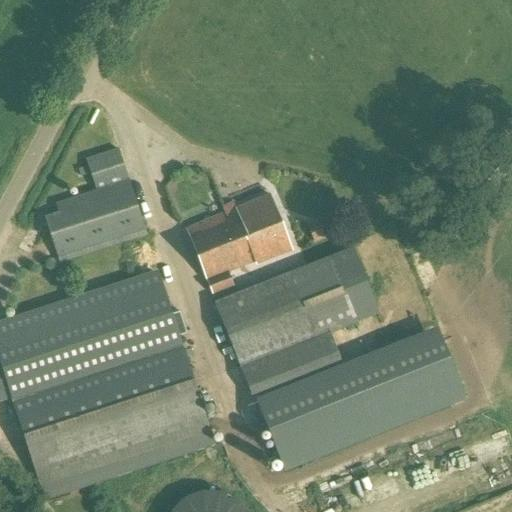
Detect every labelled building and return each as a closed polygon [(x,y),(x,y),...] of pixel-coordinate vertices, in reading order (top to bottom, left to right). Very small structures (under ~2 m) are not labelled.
[(57,257),(145,229),(118,147),(87,157),(97,188),(55,202),(58,211),(44,215),(57,257)] [(256,264),(292,249),(270,194),(185,228),(212,294),(234,286),(228,271),(254,260),(256,264)] [(352,245),(214,302),(250,396),(342,358),(330,332),(379,312),(352,245)] [(0,362),(44,499),(214,448),(157,269),(0,319),(0,362)] [(448,406),(466,399),(436,325),(391,343),(254,398),(284,471),(448,406)] [(231,496),(220,491),(208,490),(196,492),(185,497),(175,504),(169,511),(248,511),(241,503),(231,496)]
